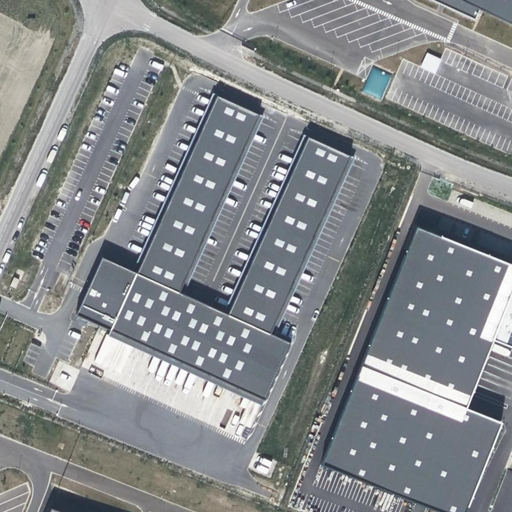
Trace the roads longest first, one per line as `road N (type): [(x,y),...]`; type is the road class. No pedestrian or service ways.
road 1 (unclassified): [(108,0),(292,93),(511,186)]
road 2 (unclassified): [(0,240),(108,0)]
